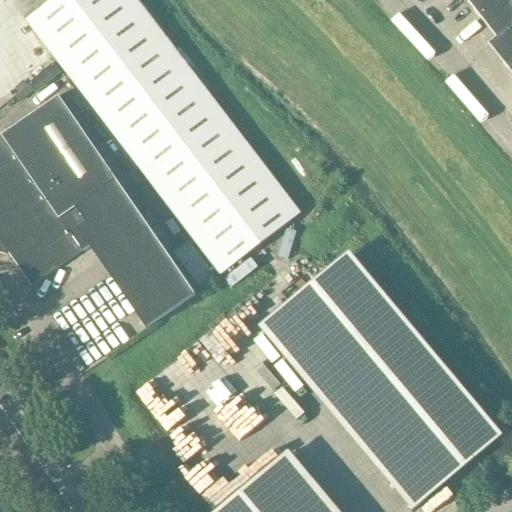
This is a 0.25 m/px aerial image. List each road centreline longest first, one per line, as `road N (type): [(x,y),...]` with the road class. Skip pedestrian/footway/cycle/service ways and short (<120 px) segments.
road 1 (unclassified): [(511,135),(393,0)]
road 2 (tertiary): [(72,511),(0,410)]
